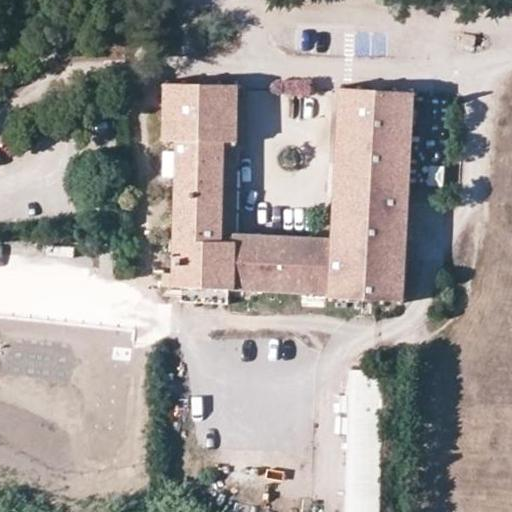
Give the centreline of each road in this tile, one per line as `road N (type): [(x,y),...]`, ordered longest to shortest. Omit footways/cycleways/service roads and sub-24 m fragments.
road 1 (unclassified): [(511,54),(452,69),(277,63),(259,48),(258,32),(275,14)]
road 2 (track): [(0,114),(27,91),(92,73),(268,57)]
road 3 (unclassified): [(275,14),(511,32)]
